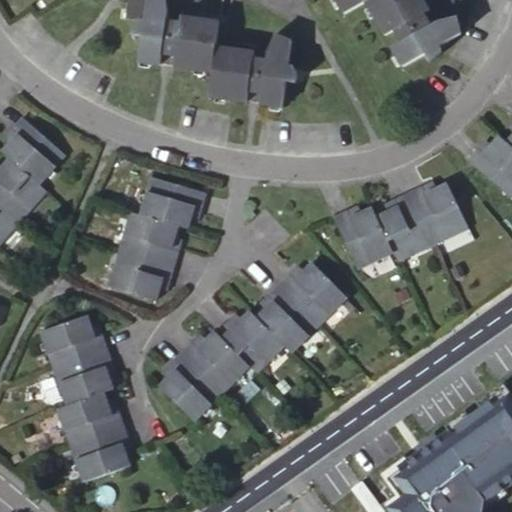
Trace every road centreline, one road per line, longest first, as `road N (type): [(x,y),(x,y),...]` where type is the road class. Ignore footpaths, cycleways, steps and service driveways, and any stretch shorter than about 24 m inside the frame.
road 1 (tertiary): [(223,511),(511,311)]
road 2 (residential): [(236,162),(322,168),(412,145),(492,77),(511,27)]
road 3 (residential): [(14,66),(81,117),(236,162)]
road 4 (residential): [(236,162),(220,246),(181,300),(155,313),(136,364)]
